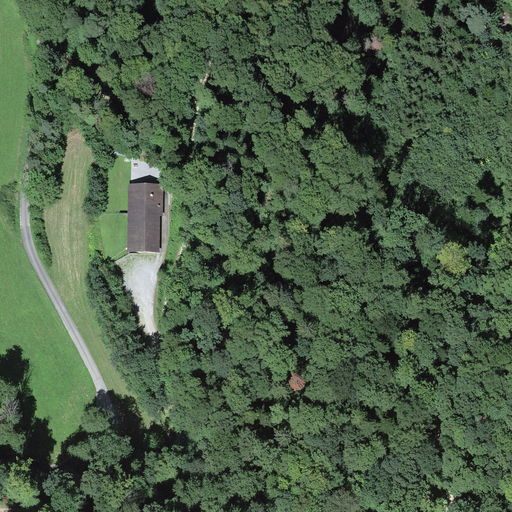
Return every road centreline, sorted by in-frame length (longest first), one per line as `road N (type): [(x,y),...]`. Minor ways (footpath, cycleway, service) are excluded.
road 1 (track): [(37,511),(90,479),(112,435),(125,452),(154,458),(176,447),(182,432),(161,352),(165,298),(187,227),(204,67),(227,0)]
road 2 (unclassified): [(13,0),(36,78),(22,205),(27,246),(106,411),(60,465),(43,469),(0,455)]
road 3 (track): [(19,0),(157,157),(166,188),(162,243),(145,303),(161,352)]
road 4 (track): [(187,227),(311,317),(368,347),(401,343),(474,309)]
road 5 (track): [(444,511),(438,393),(511,229)]
road 6 (track): [(488,0),(504,91),(492,215),(504,246)]
